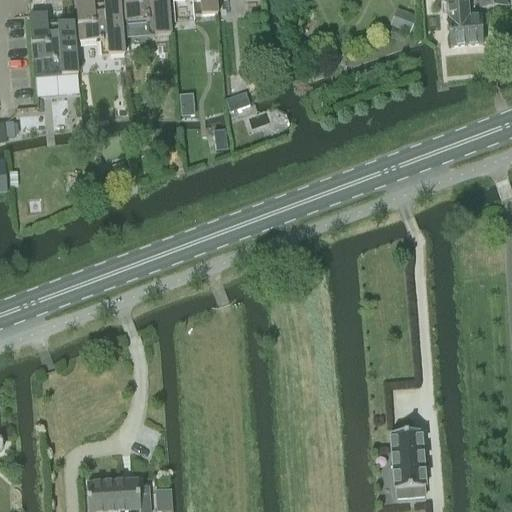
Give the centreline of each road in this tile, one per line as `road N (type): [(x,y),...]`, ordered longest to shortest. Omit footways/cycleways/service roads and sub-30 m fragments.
road 1 (primary): [(0,318),(511,126)]
road 2 (residential): [(0,350),(511,158)]
